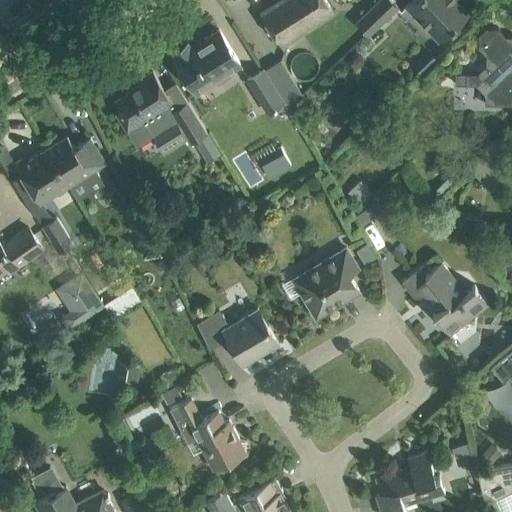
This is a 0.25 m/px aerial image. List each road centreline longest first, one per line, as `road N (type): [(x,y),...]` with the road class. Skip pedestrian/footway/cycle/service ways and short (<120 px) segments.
road 1 (residential): [(324,472),(421,395),(400,338),(383,325),(360,329),(290,373),(274,392),(282,417)]
road 2 (residential): [(0,77),(124,0)]
